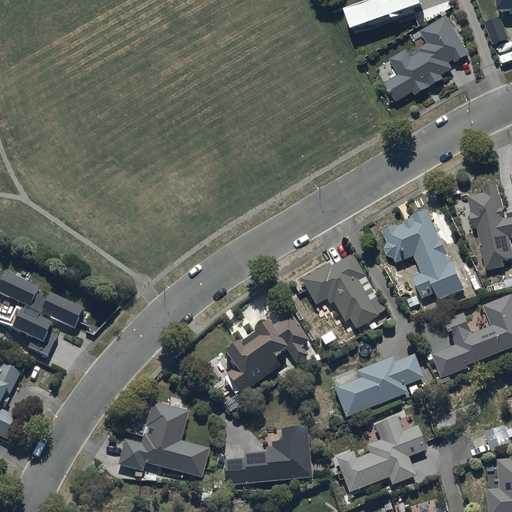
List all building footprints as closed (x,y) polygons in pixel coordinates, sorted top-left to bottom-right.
[(511,0),(498,0),(499,9),(511,8),(511,0)] [(509,39),(501,17),(485,23),(494,45),(509,39)] [(397,106),(414,94),(416,98),(444,82),(443,79),(454,73),(450,66),(455,64),(456,66),(470,58),(447,18),(421,35),(429,46),(420,52),(421,54),(411,61),(406,53),(390,63),(399,78),(385,87),(397,106)] [(484,261),(486,273),(505,270),(504,264),(511,262),(511,246),(511,243),(511,242),(511,216),(505,217),(502,198),(500,199),(498,187),(484,190),(485,196),(468,199),(471,216),(473,232),(478,231),(482,253),(481,253),(482,261),(484,261)] [(397,267),(415,260),(422,276),(414,280),(423,302),(430,299),(432,305),(439,302),(439,304),(466,292),(454,264),(450,265),(447,258),(448,257),(442,242),(441,242),(428,213),(412,220),(413,222),(404,226),(405,227),(399,230),(398,228),(384,234),(389,246),(387,252),(391,263),(395,262),(397,267)] [(329,307),(333,305),(345,325),(350,322),(356,332),(362,329),(367,337),(372,334),(368,326),(378,320),(378,318),(385,314),(352,258),(331,270),(330,267),(301,284),(316,309),(327,302),(329,307)] [(75,328),(84,309),(50,293),(47,300),(37,295),(41,286),(5,269),(0,280),(0,295),(23,306),(12,328),(35,338),(30,347),(49,356),(59,334),(50,330),(55,319),(75,328)] [(469,371),(511,353),(511,312),(511,310),(453,333),(457,340),(430,351),(440,374),(465,363),(469,371)] [(235,373),(227,379),(240,398),(280,370),(275,364),(288,355),(296,367),(308,359),(302,350),(309,345),(290,317),(271,330),(270,328),(225,358),(235,373)] [(346,421),(407,397),(404,389),(423,382),(414,357),(395,365),(393,360),(358,374),(360,381),(334,392),(346,421)] [(0,439),(10,444),(21,422),(3,414),(21,376),(17,374),(15,369),(10,366),(2,367),(0,370),(0,439)] [(189,415),(152,406),(146,429),(154,431),(152,440),(144,438),(142,448),(124,444),(119,468),(143,474),(145,467),(202,481),(209,451),(181,445),(189,415)] [(369,456),(342,467),(354,497),(391,482),(394,489),(417,479),(408,459),(414,457),(408,442),(417,438),(409,418),(403,420),(401,415),(376,426),(384,445),(368,452),(369,456)] [(485,436),(493,453),(494,455),(511,448),(511,444),(505,428),(485,436)] [(244,462),(224,464),(226,491),(312,484),(312,479),(316,479),(314,447),(310,448),(309,430),(282,432),(283,447),(266,448),(267,455),(244,457),(244,462)] [(478,458),(490,453),(483,437),(471,441),(475,450),(461,456),(464,466),(478,460),(478,458)] [(500,491),(488,492),(489,511),(511,511),(511,458),(511,462),(498,463),(500,491)]
